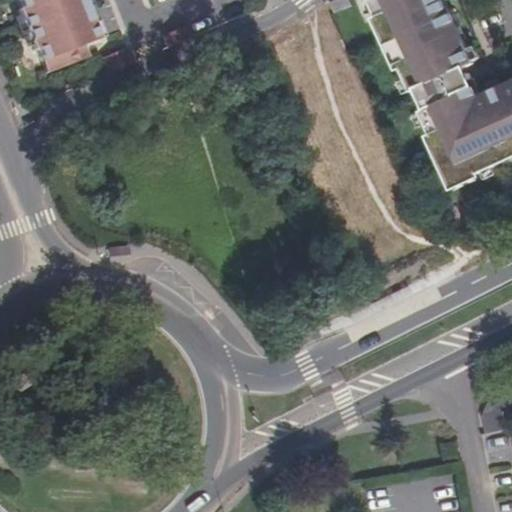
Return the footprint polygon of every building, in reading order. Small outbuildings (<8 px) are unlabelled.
[(96,41),(80,0),(14,0),(19,10),(16,11),(32,52),(34,51),(39,63),(79,47),(96,41)] [(105,37),(91,0),(80,0),(96,41),(105,37)] [(453,0),(372,0),(382,16),(378,18),(406,66),(410,64),(422,85),(427,82),(438,102),(433,105),(446,126),(442,129),(471,178),(503,160),(501,156),(511,149),(511,73),(493,84),(477,56),(484,53),(471,31),(473,30),(456,0),(454,1),(453,0)] [(189,24),(164,35),(169,47),(194,36),(189,24)] [(43,75),(83,59),(79,47),(39,63),(43,75)] [(103,58),(109,73),(134,62),(128,47),(103,58)] [(33,369),(31,371),(31,372),(30,374),(30,378),(32,380),(35,381),(40,379),(41,376),(41,373),(39,371),(37,369),(33,369)] [(19,376),(9,382),(15,394),(25,387),(19,376)] [(44,393),(23,406),(46,442),(66,429),(44,393)]
